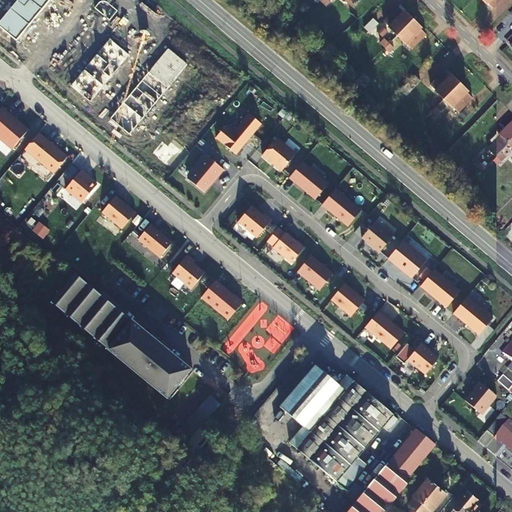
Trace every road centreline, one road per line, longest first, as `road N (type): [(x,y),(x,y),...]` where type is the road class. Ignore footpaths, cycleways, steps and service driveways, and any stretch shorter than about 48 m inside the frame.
road 1 (residential): [(0,69),(511,493)]
road 2 (secondary): [(511,265),(200,0)]
